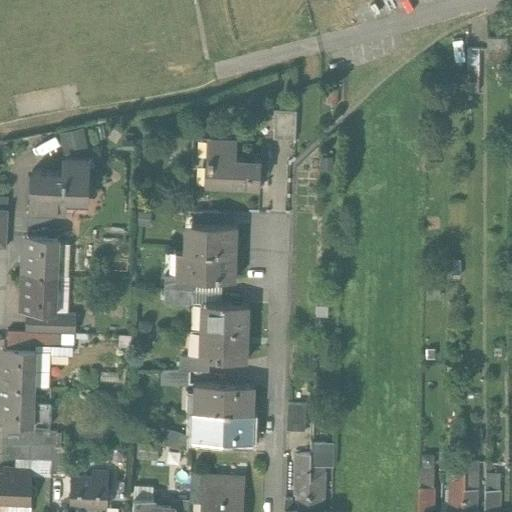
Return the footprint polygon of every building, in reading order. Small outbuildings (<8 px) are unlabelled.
[(487,64),(507,65),(507,39),(487,38),(487,64)] [(480,76),(480,49),(468,49),(468,76),(480,76)] [(276,114),(276,140),(296,140),(296,115),(276,114)] [(71,133),(74,150),(90,147),(86,130),(71,133)] [(238,140),(210,138),(210,141),(213,141),(212,158),(209,158),(208,167),(211,167),(210,187),(261,190),(262,160),(237,159),(238,140)] [(64,175),(33,174),(31,213),(65,214),(65,202),(87,203),(89,163),(65,162),(64,175)] [(194,223),(219,224),(219,212),(195,211),(194,223)] [(185,249),(184,251),(236,253),(237,253),(238,225),(219,224),(194,223),(193,249),(185,249)] [(8,224),(0,224),(0,247),(7,247),(8,224)] [(58,238),(30,237),(29,252),(23,252),(22,273),(67,276),(69,243),(58,242),(58,238)] [(184,251),(176,251),(175,277),(175,279),(194,279),(235,281),(236,253),(184,251)] [(67,276),(22,273),(21,295),(27,295),(27,311),(67,313),(69,276),(67,276)] [(193,291),(194,279),(175,279),(175,277),(164,277),(164,290),(193,291)] [(193,304),(193,291),(164,290),(163,303),(193,304)] [(249,305),(206,303),(205,331),(249,333),(249,305)] [(26,330),(74,332),(75,332),(76,313),(67,313),(27,311),(26,330)] [(8,349),(35,350),(35,344),(74,345),(74,332),(26,330),(9,329),(8,349)] [(249,333),(205,331),(201,331),(199,357),(199,359),(210,359),(248,361),(249,346),(248,346),(249,333)] [(7,365),(0,365),(0,385),(34,387),(45,388),(47,352),(35,352),(35,350),(8,349),(7,365)] [(210,371),(210,359),(199,359),(199,357),(181,357),(180,370),(191,371),(210,371)] [(190,385),(191,371),(180,370),(162,370),(162,384),(190,385)] [(195,383),(194,411),(254,412),(255,386),(195,383)] [(34,387),(0,385),(0,409),(4,409),(3,425),(32,426),(32,427),(49,427),(50,402),(33,401),(34,387)] [(286,429),(306,429),(306,402),(287,402),(286,429)] [(254,412),(194,411),(193,439),(253,441),(254,412)] [(32,427),(32,426),(3,425),(3,443),(52,445),(56,445),(57,431),(32,430),(32,427)] [(162,430),(158,444),(188,450),(189,436),(162,430)] [(450,483),(463,484),(464,454),(461,454),(461,445),(456,445),(456,439),(451,439),(452,445),(450,483)] [(310,453),(310,469),(308,511),(328,511),(321,511),(321,497),(324,497),(325,467),(333,467),(334,442),(311,441),(310,453)] [(135,498),(153,500),(158,444),(139,442),(135,498)] [(52,460),(52,445),(3,443),(3,458),(52,460)] [(56,445),(52,445),(52,460),(51,477),(65,477),(66,445),(56,445)] [(296,469),(310,469),(310,453),(297,453),(296,469)] [(15,474),(0,473),(0,501),(4,502),(3,511),(29,511),(31,469),(15,469),(15,474)] [(283,511),(308,511),(310,469),(296,469),(296,494),(298,494),(298,510),(293,510),(293,499),(284,499),(283,511)] [(92,477),(71,476),(70,503),(107,505),(108,471),(92,471),(92,477)] [(190,501),(202,502),(203,477),(205,477),(205,472),(191,471),(190,501)] [(243,511),(245,479),(205,477),(203,477),(202,502),(212,502),(211,511),(243,511)] [(452,511),(462,511),(463,489),(463,484),(450,483),(449,509),(453,511),(452,511)] [(484,490),(483,511),(493,511),(494,511),(498,509),(498,486),(492,486),(492,490),(484,490)] [(432,488),(417,488),(416,511),(427,511),(427,510),(432,508),(432,488)] [(476,489),(463,489),(462,511),(470,511),(471,511),(476,509),(476,489)] [(153,500),(135,498),(133,511),(175,511),(176,508),(153,506),(153,500)]
